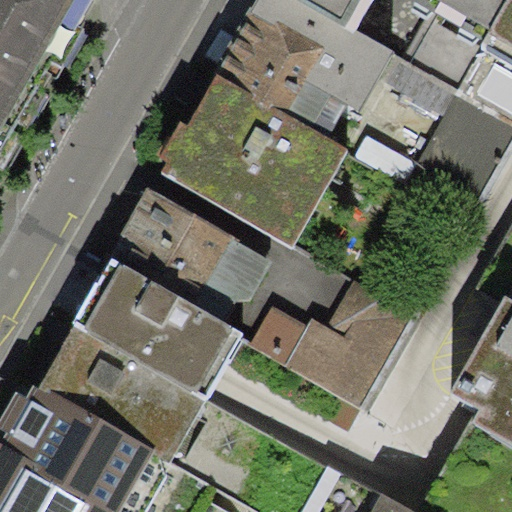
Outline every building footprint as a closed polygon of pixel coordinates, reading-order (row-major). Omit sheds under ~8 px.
[(0,0),(0,174),(6,173),(21,145),(14,141),(19,134),(30,131),(46,103),(39,99),(47,84),(52,86),(79,38),(75,35),(91,7),(89,0),(0,0)] [(211,85),(303,137),(328,94),(345,104),(341,110),(353,117),(386,61),(337,33),(279,0),(259,0),(231,51),(211,85)] [(510,0),(279,0),(337,33),(355,0),(399,0),(432,19),(402,70),(454,100),(510,0)] [(446,401),(472,416),(416,511),(511,511),(511,0),(510,0),(454,100),(456,101),(511,132),(511,224),(472,295),(498,309),(446,401)] [(288,253),(341,159),(303,137),(211,85),(174,151),(158,179),(288,253)] [(402,194),(463,229),(511,143),(511,132),(456,101),(402,194)] [(122,242),(106,269),(118,275),(215,331),(229,307),(243,306),(266,268),(146,199),(122,242)] [(215,331),(118,275),(104,300),(93,293),(91,291),(75,320),(69,330),(71,331),(201,406),(203,407),(238,344),(215,331)] [(347,346),(321,391),(358,413),(410,322),(351,289),(330,326),(335,339),(347,346)] [(303,336),(267,316),(248,350),(286,371),(304,340),(303,336)] [(43,379),(35,394),(156,463),(165,468),(201,406),(71,331),(43,379)] [(127,511),(156,463),(35,394),(26,410),(9,439),(0,455),(0,457),(95,511),(127,511)] [(0,511),(95,511),(0,457),(0,511)]
